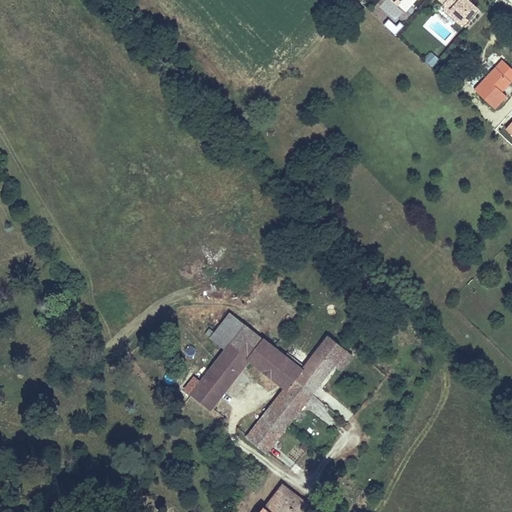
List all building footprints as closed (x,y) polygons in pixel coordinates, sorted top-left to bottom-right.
[(464,25),(481,4),(475,0),(434,0),(464,25)] [(392,16),(384,23),(394,34),(402,27),(392,16)] [(433,66),(440,58),(432,51),(425,59),(433,66)] [(511,68),(504,61),(475,90),(495,109),(507,96),(502,92),(499,90),(508,80),(511,82),(511,80),(511,68)] [(502,92),(511,82),(508,80),(499,90),(502,92)] [(245,326),(193,393),(211,407),(249,358),(288,388),(249,437),(267,452),(334,366),(326,360),(326,358),(316,351),(302,370),(245,326)] [(301,511),(308,504),(282,485),(265,508),(264,508),(260,511),(301,511)]
